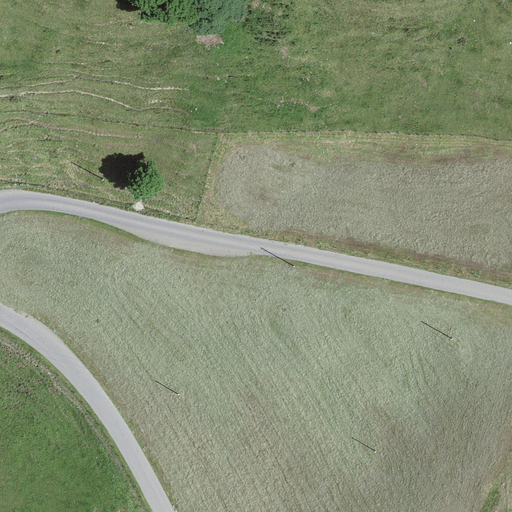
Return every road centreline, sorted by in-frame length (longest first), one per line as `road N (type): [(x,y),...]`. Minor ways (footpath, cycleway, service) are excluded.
road 1 (unclassified): [(0,201),(76,206),(511,299)]
road 2 (unclassified): [(164,511),(70,366),(0,310)]
